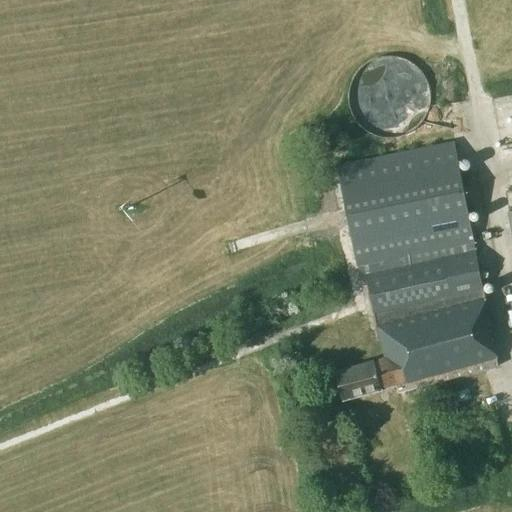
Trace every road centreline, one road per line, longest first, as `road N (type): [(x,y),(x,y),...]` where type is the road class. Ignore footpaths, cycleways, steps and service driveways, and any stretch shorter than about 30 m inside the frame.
road 1 (track): [(0,441),(347,313)]
road 2 (track): [(457,0),(484,146)]
